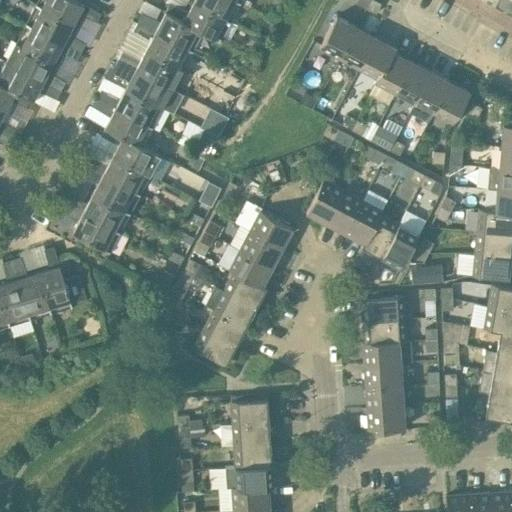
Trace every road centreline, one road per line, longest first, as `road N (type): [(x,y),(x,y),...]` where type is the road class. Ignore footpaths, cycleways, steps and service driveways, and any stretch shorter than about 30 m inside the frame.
road 1 (residential): [(511,448),(348,448),(326,435),(317,404),(314,239),(308,222),(278,200)]
road 2 (residential): [(20,195),(124,0)]
road 3 (residential): [(511,77),(399,18)]
